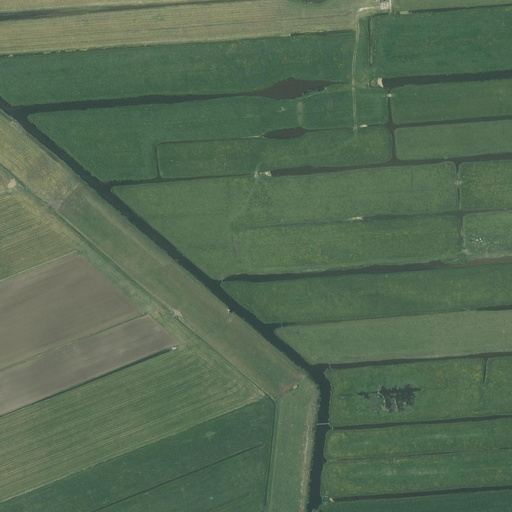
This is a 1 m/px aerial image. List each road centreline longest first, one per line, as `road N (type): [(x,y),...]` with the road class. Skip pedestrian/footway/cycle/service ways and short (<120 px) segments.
road 1 (track): [(354,93),(352,139),(259,163),(257,193)]
road 2 (track): [(354,73),(511,60)]
road 3 (track): [(389,0),(355,18),(353,86),(354,93),(387,95)]
